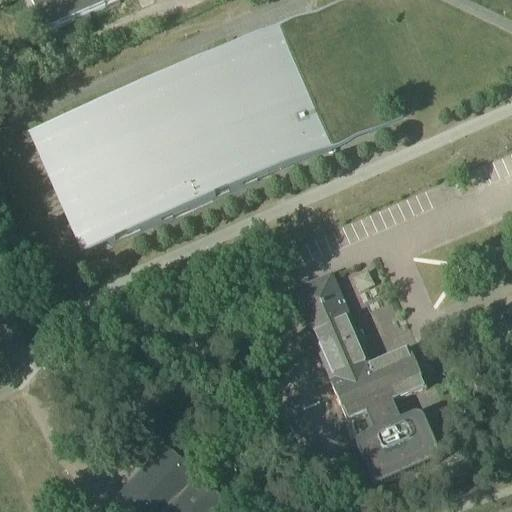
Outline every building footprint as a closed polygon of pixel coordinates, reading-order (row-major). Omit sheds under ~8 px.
[(29,0),(45,36),(125,0),(29,0)] [(30,141),(83,260),(332,149),(279,30),(30,141)] [(413,422),(400,428),(392,408),(425,394),(407,352),(369,368),(331,277),(290,294),(346,428),(365,420),(373,439),(360,445),(357,448),(355,451),(356,456),(371,489),(373,492),(377,493),(381,493),(434,470),(437,467),(439,463),(438,459),(424,426),(421,423),(417,421),(413,422)] [(0,311),(10,307),(7,300),(0,284),(0,311)] [(497,324),(486,329),(496,351),(507,346),(497,324)] [(320,462),(312,446),(291,458),(299,473),(320,462)] [(162,448),(116,499),(129,511),(227,511),(230,510),(162,448)]
